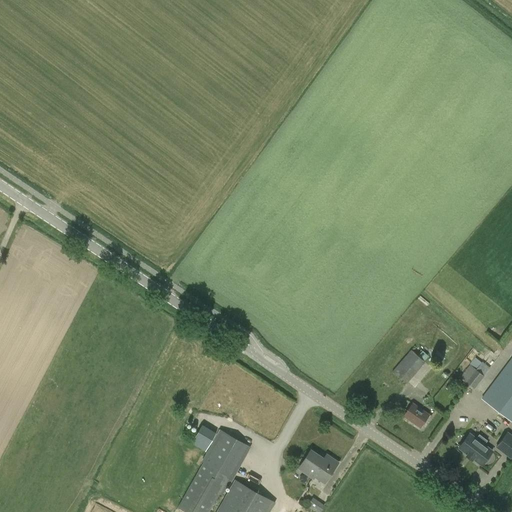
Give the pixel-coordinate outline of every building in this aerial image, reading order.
[(407,383),(426,362),(411,349),(392,372),(407,383)] [(511,357),(481,399),(511,422),(511,357)] [(484,377),(483,376),(490,368),(482,361),(475,370),(470,366),(461,377),(475,389),(484,377)] [(413,403),(404,416),(420,428),(429,415),(413,403)] [(203,462),(231,477),(249,446),(221,430),(203,462)] [(511,436),(507,432),(496,447),(511,458),(511,455),(511,436)] [(492,451),(484,445),(487,440),(479,434),(475,439),(469,434),(459,447),(468,454),(467,455),(466,455),(472,460),(472,459),(473,458),(481,465),(492,451)] [(338,462),(326,454),(323,459),(310,450),(298,468),(313,478),(314,476),(324,483),(338,462)] [(237,481),(219,511),(267,511),(273,502),(237,481)] [(307,505),(317,511),(320,511),(325,505),(313,497),(307,505)]
